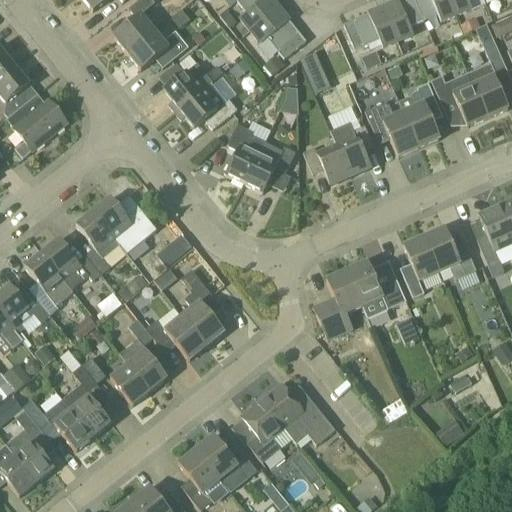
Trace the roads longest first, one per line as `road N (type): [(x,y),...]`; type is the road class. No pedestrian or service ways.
road 1 (residential): [(72,511),(300,337),(290,262)]
road 2 (residential): [(290,262),(511,161)]
road 3 (residential): [(290,262),(222,248),(124,136)]
road 4 (residential): [(124,136),(14,0)]
road 5 (residential): [(0,234),(124,136)]
